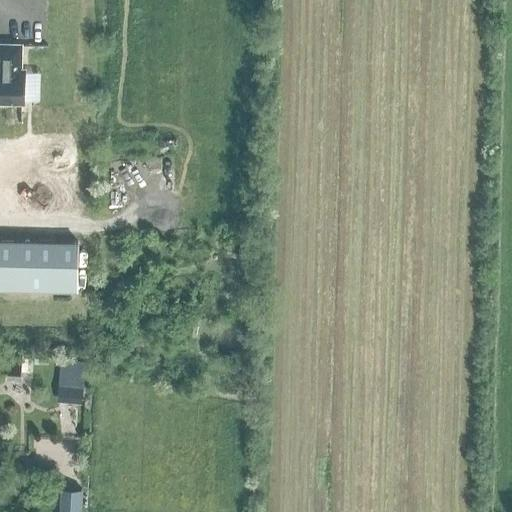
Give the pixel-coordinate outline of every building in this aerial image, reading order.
[(0,100),(23,102),(24,70),(19,69),(20,44),(0,43),(0,100)] [(0,240),(0,288),(76,290),(77,242),(0,240)] [(56,402),(81,404),(85,360),(60,358),(56,402)] [(0,379),(20,381),(21,366),(0,364),(0,379)] [(59,511),(79,511),(81,490),(61,488),(59,511)]
